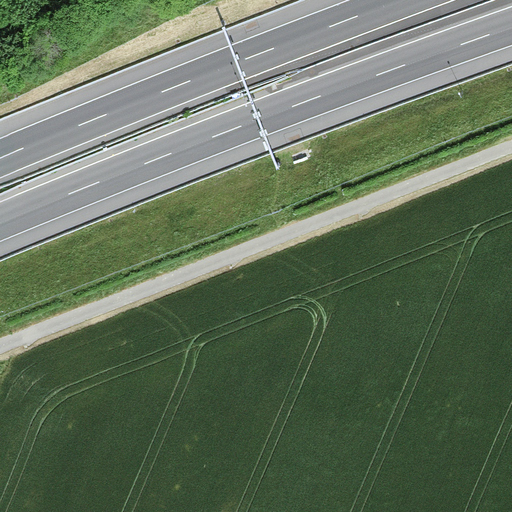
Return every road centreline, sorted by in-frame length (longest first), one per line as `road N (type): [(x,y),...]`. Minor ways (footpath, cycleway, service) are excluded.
road 1 (track): [(511,145),(0,346)]
road 2 (motorway): [(0,222),(511,26)]
road 3 (motorway): [(400,0),(0,158)]
